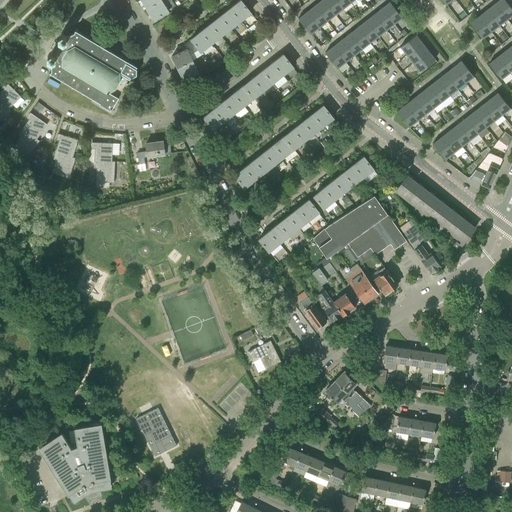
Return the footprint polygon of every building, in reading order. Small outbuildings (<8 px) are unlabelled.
[(161,0),(142,0),(147,9),(161,0)] [(161,0),(147,9),(154,19),(167,11),(175,7),(170,0),(161,0)] [(241,20),(251,12),(240,0),(231,7),(241,20)] [(322,0),(315,5),(327,21),(335,15),(323,0),(322,0)] [(323,0),(335,15),(343,8),(336,0),(323,0)] [(336,0),(343,8),(351,2),(349,0),(336,0)] [(511,8),(505,0),(500,0),(495,4),(507,19),(511,15),(511,8)] [(403,17),(390,1),(390,2),(382,8),(394,24),(402,17),(402,18),(403,17)] [(499,26),(507,19),(495,4),(487,10),(499,26)] [(307,12),(319,27),(327,21),(315,5),(307,12)] [(231,28),(241,20),(231,7),(221,15),(231,28)] [(374,15),(386,30),(394,24),(382,8),(374,15)] [(491,32),(499,26),(487,10),(479,16),(491,32)] [(299,18),(311,34),(311,33),(319,27),(307,12),(299,18)] [(221,36),(231,28),(221,15),(211,23),(221,36)] [(366,21),(378,36),(386,30),(374,15),(366,21)] [(471,23),(470,23),(483,39),(483,38),(491,32),(479,16),(471,23)] [(358,27),(370,42),(378,36),(366,21),(358,27)] [(211,43),(221,36),(211,23),(201,31),(211,43)] [(350,33),(362,49),(370,42),(358,27),(350,33)] [(59,36),(59,41),(56,42),(55,41),(50,49),(52,50),(52,53),(48,55),(48,60),(52,62),(52,71),(50,72),(50,73),(49,75),(51,76),(52,74),(61,80),(60,81),(62,82),(63,81),(72,86),(71,88),(73,89),(74,87),(83,93),(82,94),(84,95),(85,94),(94,99),(93,101),(95,102),(96,100),(99,102),(100,104),(111,110),(112,108),(119,97),(123,89),(125,90),(128,84),(127,83),(130,79),(131,77),(131,78),(137,75),(137,69),(136,69),(137,67),(127,61),(128,59),(121,55),(120,56),(110,51),(111,49),(110,48),(109,50),(100,44),(100,43),(99,42),(98,43),(89,38),(90,36),(88,35),(87,37),(78,31),(78,30),(77,29),(76,30),(75,30),(75,31),(75,32),(67,37),(63,34),(59,36)] [(201,31),(191,39),(201,51),(211,43),(201,31)] [(342,40),(354,55),(362,49),(350,33),(342,40)] [(407,55),(423,43),(416,35),(417,35),(416,34),(400,47),(401,47),(407,55)] [(334,46),(346,61),(354,55),(342,40),(334,46)] [(414,63),(429,51),(423,43),(407,55),(414,63)] [(338,68),(346,61),(334,46),(326,52),(325,52),(338,68)] [(192,60),(187,49),(172,56),(177,67),(192,60)] [(498,57),(510,72),(511,70),(511,58),(506,50),(498,57)] [(435,59),(429,51),(414,63),(420,71),(436,59),(435,58),(435,59)] [(283,74),(293,67),(283,54),(273,62),(283,74)] [(490,63),(489,63),(502,79),(502,78),(510,72),(498,57),(490,63)] [(183,79),(197,72),(198,72),(192,60),(177,67),(183,79)] [(474,76),(462,60),(461,61),(462,61),(454,67),(465,82),(474,76)] [(273,82),(283,74),(273,62),(263,69),(273,82)] [(446,73),(457,89),(465,82),(454,67),(446,73)] [(263,90),(273,82),(263,69),(253,77),(263,90)] [(446,73),(437,80),(449,95),(450,95),(454,100),(462,94),(457,89),(446,73)] [(243,85),(253,98),(263,90),(253,77),(243,85)] [(429,86),(446,106),(446,107),(454,100),(450,95),(449,95),(437,80),(429,86)] [(8,109),(21,97),(8,84),(0,92),(0,103),(9,113),(11,112),(8,109)] [(244,105),(253,98),(243,85),(234,93),(244,105)] [(421,92),(433,107),(437,112),(446,106),(429,86),(421,92)] [(481,90),(475,95),(478,99),(484,94),(481,90)] [(425,114),(433,107),(421,92),(413,98),(425,114)] [(498,92),(498,93),(490,99),(502,115),(510,108),(511,108),(498,92)] [(234,113),(244,105),(234,93),(224,100),(234,113)] [(413,98),(405,105),(418,120),(425,114),(413,98)] [(482,105),(494,121),(502,115),(490,99),(482,105)] [(224,121),(234,113),(224,100),(214,108),(224,121)] [(0,103),(0,122),(9,113),(0,103)] [(323,125),(333,118),(323,105),(313,113),(323,125)] [(397,111),(409,127),(410,126),(409,126),(418,120),(405,105),(397,111)] [(474,112),(486,127),(494,121),(482,105),(474,112)] [(460,112),(456,107),(450,112),(454,117),(460,112)] [(214,108),(204,116),(214,129),(224,121),(214,108)] [(443,116),(447,121),(453,117),(449,112),(443,116)] [(478,133),(486,127),(474,112),(466,118),(478,133)] [(314,133),(323,125),(313,113),(303,120),(314,133)] [(33,114),(21,130),(24,132),(38,142),(39,141),(37,140),(48,124),(33,114)] [(245,127),(251,122),(248,118),(248,117),(246,118),(245,117),(240,121),(245,127)] [(466,118),(458,124),(470,139),(474,144),(481,138),(478,133),(466,118)] [(304,141),(314,133),(303,120),(294,128),(304,141)] [(439,130),(443,126),(440,121),(435,125),(439,130)] [(458,124),(450,130),(462,146),(466,151),(474,144),(470,139),(458,124)] [(294,149),(304,141),(294,128),(284,136),(294,149)] [(442,137),(454,152),(458,157),(466,151),(462,146),(450,130),(442,137)] [(511,138),(511,137),(504,131),(499,139),(509,147),(511,138)] [(24,132),(14,145),(12,148),(27,158),(38,142),(24,132)] [(73,157),(78,140),(61,134),(55,153),(58,154),(75,159),(75,157),(73,157)] [(284,156),(294,149),(284,136),(274,144),(284,156)] [(434,143),(433,143),(446,159),(446,158),(454,152),(442,137),(434,143)] [(329,144),(328,143),(325,139),(320,142),(324,146),(324,147),(329,144)] [(170,144),(164,145),(163,140),(146,143),(147,151),(137,152),(139,164),(145,163),(144,157),(148,157),(165,155),(165,154),(171,153),(170,144)] [(112,161),(113,143),(95,142),(94,162),(97,162),(115,163),(115,161),(112,161)] [(274,164),(284,156),(274,144),(264,151),(274,164)] [(482,155),(484,158),(486,156),(491,150),(489,147),(480,153),(482,155)] [(264,172),(274,164),(264,151),(254,159),(264,172)] [(58,154),(57,157),(52,173),(69,178),(75,159),(58,154)] [(474,162),(478,167),(484,158),(482,155),(474,162)] [(364,176),(373,169),(363,156),(353,164),(364,176)] [(470,178),(482,183),(481,184),(490,187),(499,169),(498,168),(501,163),(486,156),(484,158),(478,167),(476,169),(475,169),(471,174),(469,177),(469,178),(470,178)] [(254,179),(264,172),(254,159),(244,167),(254,179)] [(115,163),(97,162),(96,187),(109,187),(110,182),(114,182),(115,163)] [(478,167),(474,162),(466,168),(471,174),(475,169),(476,169),(478,167)] [(364,176),(353,164),(344,171),(353,184),(364,176)] [(244,167),(235,174),(245,187),(254,179),(244,167)] [(344,192),(353,184),(344,171),(334,179),(344,192)] [(407,175),(397,188),(404,193),(414,180),(407,175)] [(334,200),(344,192),(334,179),(324,187),(334,200)] [(414,180),(404,193),(411,198),(421,185),(414,180)] [(421,185),(411,198),(418,204),(428,191),(421,185)] [(392,190),(390,186),(379,192),(382,196),(392,190)] [(324,187),(314,195),(324,207),(334,200),(324,187)] [(428,191),(418,204),(425,209),(434,196),(428,191)] [(375,254),(391,243),(392,244),(398,246),(406,240),(380,202),(374,195),(355,208),(329,225),(325,228),(313,238),(319,247),(327,258),(348,242),(351,247),(351,248),(357,257),(358,256),(370,247),(375,254)] [(348,197),(346,195),(341,199),(346,205),(351,201),(348,197)] [(425,209),(431,214),(441,201),(434,196),(425,209)] [(309,199),(308,199),(299,207),(309,220),(308,220),(312,224),(322,216),(318,212),(309,199)] [(441,201),(431,214),(438,219),(448,207),(441,201)] [(299,227),(308,220),(309,220),(299,207),(289,215),(299,227)] [(448,207),(438,219),(445,225),(455,212),(448,207)] [(455,212),(445,225),(452,230),(462,217),(455,212)] [(299,227),(289,215),(279,222),(289,235),(292,240),(303,231),(299,227)] [(462,217),(452,230),(459,235),(469,222),(462,217)] [(279,243),(289,235),(279,222),(269,230),(279,243)] [(476,228),(469,223),(469,222),(459,235),(459,236),(453,244),(457,246),(459,243),(462,245),(463,245),(462,244),(468,235),(469,236),(476,228)] [(418,237),(423,233),(416,223),(411,227),(418,237)] [(269,230),(259,238),(273,255),(283,248),(279,243),(269,230)] [(409,242),(414,250),(431,273),(441,266),(431,252),(427,255),(424,251),(425,250),(416,237),(409,242)] [(359,258),(358,256),(357,257),(351,248),(346,251),(353,262),(359,258)] [(321,283),(320,283),(321,284),(328,279),(327,278),(336,272),(336,271),(329,262),(326,258),(317,265),(319,267),(312,271),(321,283)] [(335,259),(329,262),(336,271),(341,267),(335,259)] [(94,288),(104,274),(91,264),(80,277),(94,288)] [(385,294),(398,285),(384,266),(378,271),(381,274),(374,279),(385,294)] [(372,299),(379,294),(361,269),(354,274),(372,299)] [(348,279),(366,304),(372,299),(354,274),(348,279)] [(323,308),(332,321),(342,314),(334,302),(333,302),(330,297),(327,293),(321,284),(320,283),(315,287),(319,294),(317,295),(322,302),(324,301),(327,305),(323,308)] [(301,302),(308,313),(306,314),(312,323),(314,322),(319,328),(326,322),(304,291),(297,295),(301,302)] [(343,315),(356,307),(346,293),(334,302),(342,314),(343,315)] [(268,329),(274,326),(275,325),(273,320),(255,328),(258,334),(268,329)] [(251,330),(240,335),(243,341),(254,335),(251,330)] [(260,356),(266,368),(281,361),(271,340),(248,351),(252,360),(260,356)] [(385,367),(392,368),(395,369),(396,362),(398,347),(386,345),(384,360),(386,360),(385,367)] [(398,347),(396,362),(408,364),(411,349),(398,347)] [(411,349),(408,364),(421,365),(423,351),(411,349)] [(423,351),(421,365),(433,367),(435,353),(423,351)] [(433,367),(446,369),(448,354),(435,353),(433,367)] [(376,379),(385,380),(387,370),(378,369),(376,379)] [(335,380),(358,403),(366,410),(370,405),(352,388),(356,383),(344,371),(335,380)] [(342,398),(353,408),(358,403),(335,380),(326,391),(338,402),(342,398)] [(319,405),(314,411),(326,422),(331,416),(319,405)] [(177,445),(158,407),(136,418),(155,456),(177,445)] [(382,424),(388,417),(381,411),(375,417),(382,424)] [(411,418),(399,416),(396,431),(409,433),(411,418)] [(411,418),(409,433),(421,435),(424,420),(411,418)] [(434,437),(436,422),(424,420),(421,435),(434,437)] [(69,493),(70,495),(74,501),(89,492),(89,490),(93,488),(94,490),(112,487),(101,423),(75,427),(78,445),(71,448),(62,432),(40,446),(69,492),(69,493)] [(289,468),(293,470),(301,452),(289,447),(283,460),(291,464),(289,468)] [(425,461),(429,461),(432,462),(433,461),(439,463),(441,449),(435,447),(434,456),(427,454),(426,456),(425,461)] [(306,470),(312,456),(301,452),(293,470),(304,475),(306,470)] [(312,456),(306,470),(317,475),(323,461),(312,456)] [(317,475),(318,475),(315,480),(326,485),(329,480),(335,466),(323,461),(317,475)] [(340,485),(342,482),(346,472),(346,471),(335,466),(329,480),(340,485)] [(499,481),(510,482),(511,471),(499,470),(499,481)] [(272,472),(270,476),(268,480),(273,483),(274,483),(275,484),(285,488),(287,484),(279,480),(276,478),(278,475),(272,472)] [(365,476),(365,477),(362,488),(362,491),(374,493),(377,479),(365,476)] [(377,479),(374,493),(386,496),(389,481),(377,479)] [(402,484),(389,481),(386,496),(385,503),(397,506),(402,484)] [(285,488),(294,492),(296,487),(287,484),(285,488)] [(411,501),(414,486),(402,484),(397,506),(408,508),(409,507),(410,501),(411,501)] [(423,504),(426,489),(414,486),(411,501),(410,501),(409,507),(421,510),(423,504)] [(308,498),(308,497),(310,493),(308,492),(301,490),(300,494),(308,498)] [(313,494),(311,498),(311,499),(320,503),(322,498),(313,494)] [(348,497),(339,494),(335,509),(344,511),(348,497)] [(353,511),(357,499),(348,497),(344,511),(346,511),(353,511)] [(242,501),(236,511),(250,511),(253,507),(242,501)]
